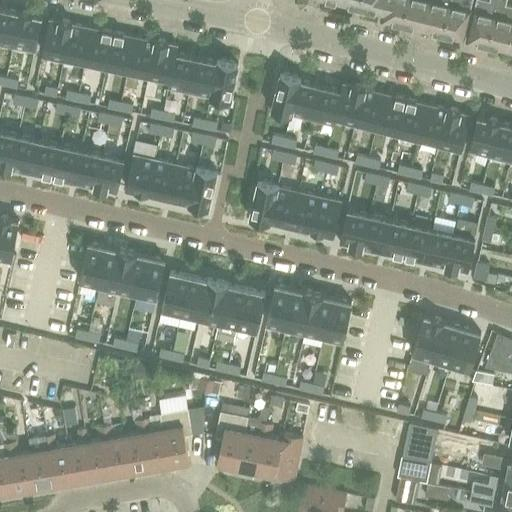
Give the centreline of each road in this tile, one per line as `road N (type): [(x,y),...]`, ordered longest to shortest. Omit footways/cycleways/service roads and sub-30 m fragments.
road 1 (residential): [(0,192),(391,279),(511,317)]
road 2 (residential): [(511,87),(251,24)]
road 3 (residential): [(189,511),(181,491),(165,486),(75,501),(61,511)]
